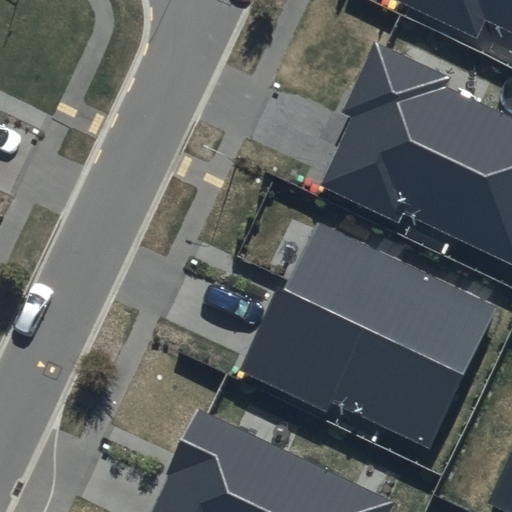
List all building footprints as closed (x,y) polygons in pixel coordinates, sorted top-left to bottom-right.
[(511,0),(397,0),(477,38),(487,18),(511,30),(511,0)] [(511,116),(446,86),(450,78),(376,43),(343,114),(351,118),(319,187),(400,225),(405,214),(511,264),(511,116)] [(499,309),(315,220),(242,370),(329,412),(334,403),(430,450),(499,309)] [(392,511),(397,502),(203,408),(152,511),(392,511)] [(511,511),(511,450),(487,503),(506,511),(511,511)]
